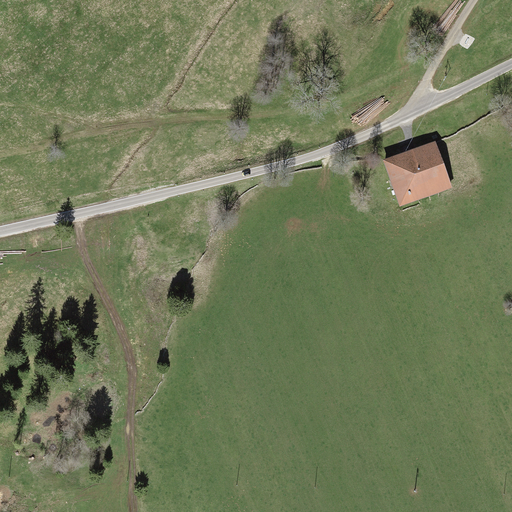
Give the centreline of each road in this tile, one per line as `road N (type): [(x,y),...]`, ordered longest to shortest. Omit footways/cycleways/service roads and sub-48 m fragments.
road 1 (unclassified): [(0,231),(312,155),(408,111)]
road 2 (track): [(72,214),(122,333),(133,395),(133,511)]
road 3 (unclassified): [(470,0),(408,111)]
